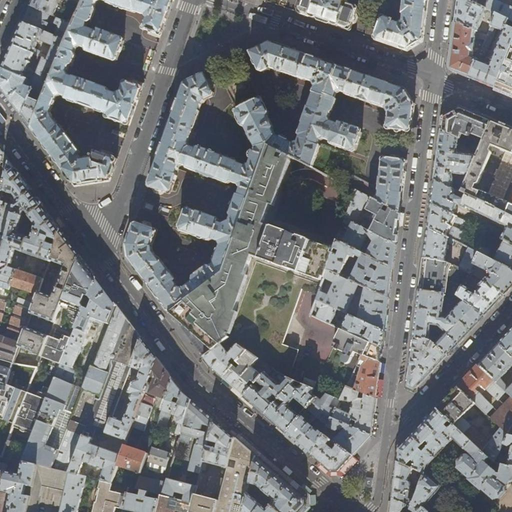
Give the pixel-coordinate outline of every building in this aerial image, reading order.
[(55,17),(73,25),(82,6),(67,0),(33,0),(30,6),(50,15),(55,17)] [(75,186),(110,181),(117,159),(111,156),(112,154),(103,150),(102,153),(95,151),(94,155),(92,154),(91,156),(92,157),(92,158),(82,159),(79,155),(80,154),(80,152),(60,125),(57,125),(52,118),(52,115),(51,112),(57,97),(61,95),(65,97),(65,98),(65,99),(107,114),(106,117),(129,126),(135,108),(143,85),(134,82),(133,84),(128,82),(123,84),(121,92),(117,94),(109,91),(108,88),(74,76),(73,77),(68,75),(67,72),(69,66),(72,65),(75,55),(74,53),(76,48),(79,46),(85,48),(86,51),(114,61),(118,59),(124,42),(122,38),(99,29),(98,32),(86,28),(88,23),(89,23),(91,22),(95,9),(95,7),(97,2),(100,0),(102,0),(107,2),(108,4),(134,13),(137,12),(145,15),(147,18),(144,26),(146,30),(149,31),(148,34),(160,38),(173,0),(84,0),(82,6),(73,25),(66,41),(57,63),(51,77),(49,84),(44,95),(42,101),(31,128),(35,133),(52,156),(70,179),(75,186)] [(299,0),(299,2),(300,5),(301,5),(298,12),(350,31),(353,23),(354,23),(356,22),(358,17),(357,15),(356,15),(357,10),(356,6),(350,4),(348,1),(348,0),(403,0),(402,14),(403,15),(403,21),(399,24),(393,22),(394,20),(382,16),(374,39),(407,50),(422,41),(427,0),(299,0)] [(494,20),(496,14),(466,0),(458,0),(456,14),(455,23),(478,32),(484,16),(494,20)] [(466,0),(496,14),(511,21),(511,8),(495,0),(466,0)] [(23,23),(51,35),(54,26),(47,23),(50,15),(30,6),(26,16),(23,23)] [(494,88),(511,44),(511,28),(511,21),(496,14),(494,20),(487,36),(486,40),(481,51),(470,78),(480,82),(494,88)] [(55,36),(66,41),(73,25),(55,17),(54,21),(56,22),(55,24),(57,25),(56,26),(59,27),(55,36)] [(55,36),(51,35),(23,23),(18,35),(13,46),(57,63),(66,41),(55,36)] [(486,40),(487,36),(478,32),(455,23),(452,48),(450,65),(453,71),(456,73),(470,78),(481,51),(474,50),(475,38),(486,40)] [(387,129),(410,132),(414,105),(405,90),(393,85),(358,73),(316,58),(283,47),(270,42),(249,52),(253,59),(252,59),(251,62),(253,66),(255,67),(256,66),(258,70),(263,72),(269,69),(269,70),(271,70),(270,69),(271,68),(305,81),(306,80),(313,82),(315,86),(298,133),(299,136),(297,142),(293,143),(288,141),(288,139),(288,138),(283,135),(280,135),(280,136),(275,134),(272,129),(273,127),(268,116),(269,116),(269,113),(261,98),(234,111),(242,127),(244,127),(245,127),(255,147),(254,151),(253,150),(251,151),(249,156),(250,158),(251,158),(249,164),(246,166),(239,163),(238,161),(199,147),(197,148),(197,149),(190,148),(188,144),(199,113),(199,111),(201,104),(204,101),(212,97),(213,92),(211,88),(213,87),(213,86),(213,85),(211,81),(209,80),(208,80),(204,73),(184,83),(180,95),(157,161),(148,186),(155,189),(154,190),(155,192),(160,193),(162,193),(162,191),(167,193),(172,191),(177,174),(176,174),(179,166),(182,164),(186,165),(186,166),(187,169),(228,183),(231,182),(239,184),(241,188),(239,194),(236,195),(229,213),(230,215),(231,216),(229,221),(223,224),(218,222),(219,221),(218,218),(186,207),(178,230),(209,241),(213,239),(219,241),(220,245),(219,248),(217,248),(213,260),(214,262),(213,265),(210,266),(206,266),(193,276),(192,280),(182,288),(179,288),(174,281),(175,280),(158,257),(157,256),(157,257),(152,252),(152,246),(157,232),(155,228),(150,227),(150,225),(150,224),(144,222),(143,223),(142,224),(135,222),(127,245),(129,258),(136,267),(160,300),(170,312),(223,271),(268,145),(290,156),(312,167),(319,145),(319,144),(318,144),(319,139),(322,138),(328,140),(331,144),(351,151),(355,149),(361,132),(360,129),(339,121),(338,122),(338,123),(331,121),(329,117),(331,112),(332,111),(336,100),(336,98),(337,93),(340,91),(345,93),(345,94),(386,109),(389,113),(387,129)] [(511,44),(494,88),(507,93),(511,95),(511,44)] [(49,84),(44,82),(46,76),(51,77),(57,63),(13,46),(7,60),(3,69),(37,84),(34,91),(44,95),(49,84)] [(0,86),(8,97),(23,117),(32,95),(34,91),(37,84),(3,69),(1,75),(0,76),(0,86)] [(27,122),(31,128),(42,101),(34,98),(35,96),(32,95),(23,117),(27,122)] [(469,133),(484,139),(492,120),(470,111),(460,107),(443,117),(442,121),(441,130),(460,139),(462,134),(468,136),(469,133)] [(462,192),(492,207),(496,197),(481,191),(482,190),(479,183),(491,153),(491,151),(490,151),(492,146),(511,153),(511,127),(507,126),(492,120),(484,139),(478,155),(467,181),(462,192)] [(465,180),(467,181),(478,155),(463,153),(463,141),(460,139),(441,130),(437,162),(435,180),(453,189),(455,179),(454,174),(466,176),(465,180)] [(303,385),(314,389),(317,383),(302,376),(304,371),(291,367),(297,351),(296,349),(282,344),(302,290),(319,296),(320,291),(325,277),(328,270),(329,266),(328,266),(333,252),(309,244),(311,240),(263,223),(269,205),(272,207),(290,156),(268,145),(223,271),(170,312),(182,323),(202,341),(213,351),(230,339),(248,351),(270,368),(273,370),(280,375),(288,378),(295,381),(298,382),(303,385)] [(0,148),(0,168),(8,170),(10,162),(0,148)] [(347,168),(365,173),(369,157),(351,152),(347,168)] [(374,199),(400,212),(402,197),(405,171),(407,161),(399,160),(399,159),(398,157),(393,157),(391,157),(391,159),(386,158),(382,160),(378,193),(374,199)] [(0,359),(12,363),(14,363),(20,347),(27,327),(32,313),(37,298),(27,294),(26,300),(19,298),(6,336),(0,333),(0,320),(6,299),(5,299),(8,289),(9,289),(10,284),(39,293),(39,291),(43,279),(7,267),(9,262),(10,263),(14,249),(50,261),(50,260),(61,230),(50,215),(42,205),(39,201),(10,162),(8,170),(2,191),(13,193),(17,199),(15,206),(7,234),(0,260),(0,359)] [(505,241),(511,244),(511,216),(492,207),(462,192),(462,193),(453,189),(435,180),(432,197),(431,204),(453,215),(458,205),(466,209),(467,207),(507,227),(501,239),(505,241)] [(345,219),(368,231),(371,224),(362,220),(361,223),(357,221),(367,196),(356,190),(345,219)] [(492,207),(511,216),(511,200),(510,201),(510,202),(496,197),(492,207)] [(371,232),(396,245),(398,228),(400,212),(374,199),(373,199),(367,210),(373,213),(370,218),(376,221),(371,232)] [(0,215),(0,231),(7,234),(15,206),(0,202),(0,209),(2,209),(0,215)] [(428,228),(451,239),(453,236),(461,239),(464,233),(459,230),(463,220),(453,215),(431,204),(429,219),(428,228)] [(371,232),(368,231),(345,219),(338,240),(393,268),(394,256),(396,245),(371,232)] [(424,259),(445,262),(447,242),(452,245),(454,241),(451,239),(428,228),(426,246),(424,259)] [(37,298),(32,313),(55,321),(60,308),(80,256),(73,246),(61,230),(50,260),(64,266),(53,296),(39,291),(39,293),(37,298)] [(365,287),(389,298),(391,283),(393,268),(338,240),(337,240),(334,249),(340,251),(338,254),(333,252),(328,266),(329,266),(328,270),(339,275),(349,256),(354,258),(356,255),(361,258),(350,280),(359,284),(365,287)] [(510,269),(511,271),(511,244),(505,241),(495,261),(495,262),(510,269)] [(459,267),(469,273),(471,269),(472,267),(479,254),(468,248),(459,267)] [(495,287),(504,295),(510,288),(511,286),(511,271),(510,269),(495,262),(495,261),(494,260),(494,261),(479,254),(472,267),(475,269),(476,266),(487,271),(488,270),(492,271),(492,274),(491,277),(489,276),(484,280),(493,289),(495,287)] [(91,270),(80,256),(60,308),(72,312),(69,318),(72,319),(70,324),(77,327),(97,278),(91,270)] [(420,290),(445,294),(450,263),(448,262),(445,262),(424,259),(422,275),(420,290)] [(48,267),(41,265),(38,271),(45,274),(48,267)] [(338,309),(346,313),(359,284),(350,280),(339,275),(328,270),(325,277),(335,282),(329,296),(320,291),(319,296),(317,300),(338,309)] [(458,296),(484,316),(494,306),(504,295),(495,287),(493,289),(484,280),(477,288),(478,289),(477,291),(477,294),(476,295),(473,293),(470,291),(471,289),(466,287),(473,274),(469,273),(458,296)] [(37,465),(53,469),(84,388),(71,383),(77,369),(74,368),(92,320),(100,323),(101,321),(109,324),(117,305),(108,293),(97,278),(77,327),(72,340),(57,375),(51,390),(22,462),(23,462),(37,465)] [(358,319),(384,331),(387,313),(389,298),(365,287),(358,319)] [(436,344),(447,355),(462,339),(484,316),(458,296),(454,295),(453,297),(461,304),(447,318),(442,317),(445,294),(420,290),(417,317),(414,337),(429,339),(431,325),(440,326),(447,333),(436,344)] [(311,315),(331,324),(338,309),(317,300),(311,315)] [(53,469),(71,473),(85,436),(128,320),(124,314),(117,305),(109,324),(84,388),(53,469)] [(383,339),(384,331),(358,319),(349,315),(342,330),(382,348),(383,339)] [(93,439),(106,433),(112,417),(128,374),(142,338),(138,332),(128,320),(85,436),(93,439)] [(202,341),(182,323),(180,325),(204,358),(213,351),(202,341)] [(41,356),(49,335),(27,327),(20,347),(34,352),(34,353),(41,356)] [(363,355),(377,361),(379,355),(382,348),(342,330),(342,329),(334,347),(349,355),(348,357),(347,356),(346,356),(345,357),(344,357),(344,358),(343,358),(343,359),(343,360),(343,361),(344,362),(345,363),(344,366),(355,371),(356,369),(357,366),(363,355)] [(499,344),(511,355),(511,330),(509,333),(499,344)] [(50,372),(57,375),(72,340),(61,335),(60,338),(50,335),(49,335),(41,356),(41,357),(51,361),(49,365),(52,367),(50,372)] [(408,386),(414,389),(430,373),(447,355),(436,344),(435,343),(432,349),(428,347),(431,339),(429,339),(414,337),(411,359),(408,386)] [(106,433),(127,441),(132,426),(141,403),(145,391),(157,358),(152,351),(142,338),(128,374),(133,375),(133,373),(137,374),(139,370),(142,371),(138,381),(133,383),(129,393),(133,395),(132,398),(134,402),(133,404),(130,405),(124,421),(112,417),(106,433)] [(211,367),(213,370),(223,378),(248,351),(230,339),(213,351),(204,358),(211,367)] [(489,355),(479,366),(506,391),(511,397),(511,355),(499,344),(489,355)] [(233,387),(244,396),(270,368),(248,351),(223,378),(233,387)] [(347,387),(376,398),(378,380),(380,362),(377,361),(363,355),(357,366),(361,367),(360,371),(356,369),(355,371),(347,387)] [(145,391),(166,399),(173,379),(168,372),(157,358),(145,391)] [(0,418),(0,419),(16,423),(28,391),(13,385),(18,370),(11,368),(12,363),(0,359),(0,418)] [(484,411),(485,412),(492,405),(478,392),(484,386),(486,389),(487,388),(498,399),(506,391),(479,366),(469,376),(458,387),(476,404),(484,411)] [(254,405),(266,415),(276,404),(271,400),(275,396),(279,400),(295,381),(288,378),(282,385),(279,385),(268,375),(273,370),(270,368),(244,396),(254,405)] [(178,433),(181,433),(191,400),(182,392),(173,379),(166,399),(158,424),(166,426),(171,414),(170,411),(181,415),(176,428),(179,429),(178,433)] [(276,424),(287,433),(301,416),(289,406),(295,398),(307,409),(322,392),(314,389),(303,385),(300,388),(297,388),(295,386),(298,382),(295,381),(279,400),(276,404),(266,415),(276,424)] [(2,457),(22,462),(51,390),(44,387),(42,393),(38,391),(37,394),(28,391),(16,423),(2,457)] [(331,418),(371,435),(373,417),(376,398),(347,387),(340,400),(352,402),(351,410),(349,414),(336,408),(331,418)] [(489,458),(494,462),(503,445),(508,435),(508,434),(491,418),(485,412),(484,411),(479,416),(497,432),(489,443),(462,417),(464,416),(466,418),(472,412),(470,409),(476,404),(458,387),(448,398),(437,409),(472,441),(489,458)] [(297,442),(312,455),(323,435),(310,424),(316,416),(328,427),(336,430),(344,426),(345,428),(333,441),(334,442),(352,455),(371,435),(331,418),(336,408),(340,400),(322,392),(307,409),(301,416),(287,433),(297,442)] [(491,418),(508,434),(511,426),(511,397),(491,418)] [(189,471),(200,474),(201,470),(215,420),(207,413),(191,400),(181,433),(179,442),(188,445),(191,437),(198,440),(197,443),(196,443),(189,471)] [(132,426),(145,431),(153,408),(141,403),(132,426)] [(424,476),(425,476),(428,466),(453,439),(464,450),(472,441),(437,409),(418,430),(399,449),(399,454),(398,462),(424,476)] [(226,430),(215,420),(201,470),(204,471),(206,462),(227,468),(235,438),(226,430)] [(330,471),(338,471),(352,455),(334,442),(332,444),(334,445),(332,449),(327,445),(332,440),(331,440),(327,437),(323,435),(312,455),(322,464),(330,471)] [(511,435),(508,435),(503,445),(507,446),(511,443),(511,446),(511,447),(511,448),(507,465),(511,466),(511,435)] [(100,480),(112,483),(118,465),(122,455),(91,444),(93,439),(85,436),(71,473),(78,475),(83,462),(90,464),(89,465),(98,468),(99,467),(104,469),(100,480)] [(242,511),(247,493),(249,487),(257,457),(248,449),(235,438),(227,468),(219,501),(215,511),(242,511)] [(511,466),(507,465),(502,465),(500,474),(498,473),(486,462),(489,458),(472,441),(464,450),(470,455),(468,457),(463,457),(459,463),(459,467),(458,469),(470,479),(469,480),(481,490),(482,489),(495,499),(495,498),(499,497),(504,492),(504,487),(507,483),(508,483),(510,481),(511,481),(511,480),(511,466)] [(118,465),(141,473),(148,453),(126,445),(122,455),(118,465)] [(164,465),(167,465),(170,451),(152,447),(148,461),(155,463),(154,466),(163,468),(164,465)] [(271,505),(278,511),(298,511),(304,505),(304,498),(299,493),(257,457),(249,487),(266,501),(270,496),(272,498),(268,502),(271,505)] [(26,511),(30,497),(26,496),(26,493),(24,493),(26,485),(32,487),(37,465),(23,462),(20,475),(13,474),(13,471),(6,469),(1,492),(8,493),(11,496),(8,507),(8,508),(9,508),(10,509),(8,511),(26,511)] [(396,478),(391,511),(409,511),(424,476),(398,462),(396,478)] [(77,511),(86,477),(78,475),(71,473),(53,469),(37,465),(32,487),(30,497),(26,511),(36,511),(39,502),(62,508),(61,511),(77,511)] [(160,495),(162,495),(166,483),(140,476),(136,489),(141,490),(148,492),(160,495)] [(428,511),(424,508),(441,488),(425,476),(424,476),(409,511),(428,511)] [(197,486),(168,478),(166,483),(162,495),(193,503),(195,495),(197,486)] [(115,511),(116,507),(124,509),(127,495),(111,491),(113,483),(112,483),(100,480),(98,489),(100,489),(97,502),(96,502),(93,511),(115,511)] [(124,510),(133,511),(155,511),(159,500),(147,498),(148,492),(141,490),(139,496),(128,493),(127,495),(124,509),(124,510)] [(278,511),(271,505),(267,510),(247,493),(242,511),(278,511)] [(173,511),(174,511),(176,511),(190,511),(193,503),(162,495),(160,495),(159,500),(155,511),(173,511)] [(215,511),(219,501),(195,495),(193,503),(190,511),(215,511)]
